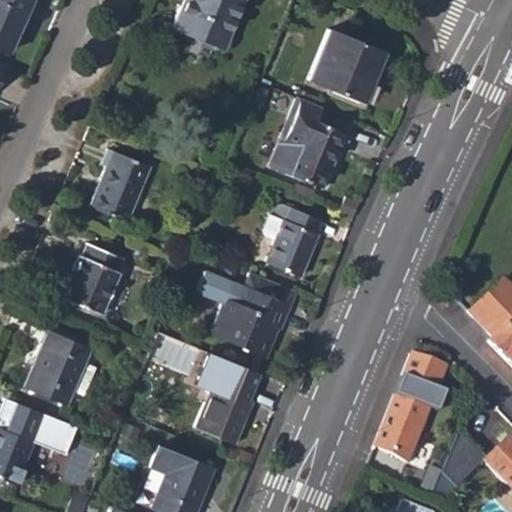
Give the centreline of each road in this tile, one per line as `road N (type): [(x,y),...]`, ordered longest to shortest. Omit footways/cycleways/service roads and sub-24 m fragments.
road 1 (residential): [(380,288),(497,28)]
road 2 (residential): [(285,511),(380,288)]
road 3 (residential): [(83,0),(0,183)]
road 4 (residential): [(380,288),(425,318),(511,406)]
